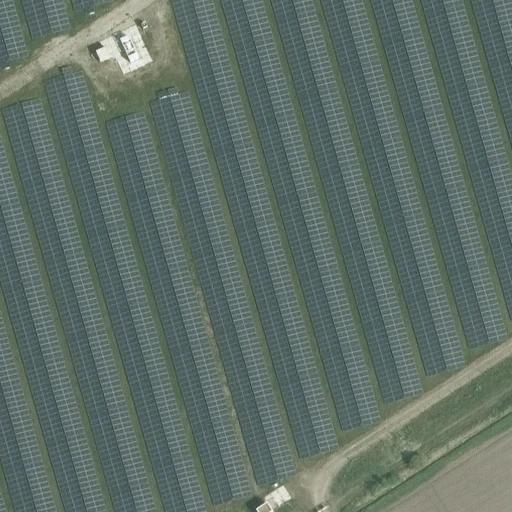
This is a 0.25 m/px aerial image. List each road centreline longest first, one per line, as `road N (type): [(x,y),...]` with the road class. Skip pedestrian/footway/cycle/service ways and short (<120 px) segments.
road 1 (track): [(321,511),(312,476),(511,346)]
road 2 (track): [(511,392),(327,511)]
road 3 (track): [(144,0),(0,92)]
